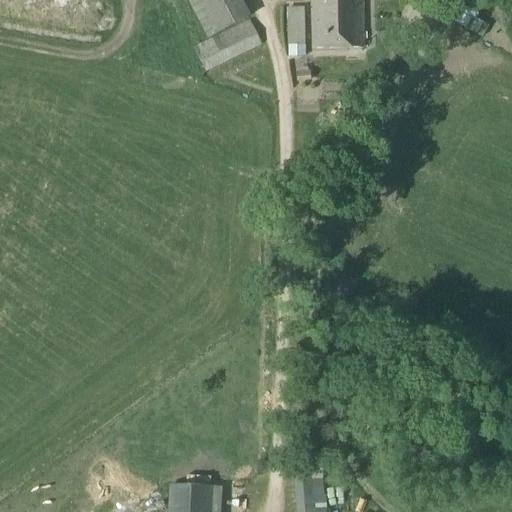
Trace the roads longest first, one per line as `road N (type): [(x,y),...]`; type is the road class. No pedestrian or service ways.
road 1 (track): [(281,511),(277,378),(294,242),(273,31),(257,0)]
road 2 (track): [(294,242),(423,0)]
